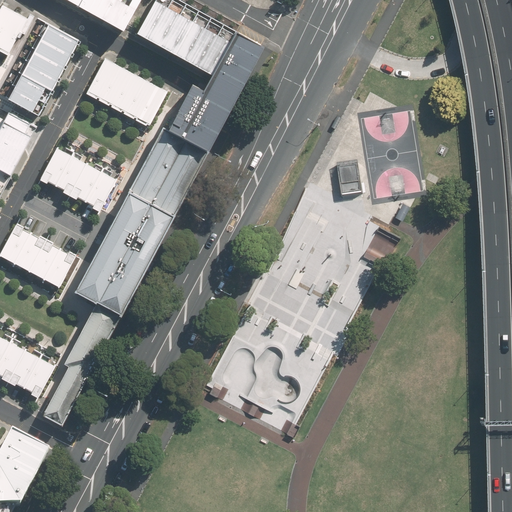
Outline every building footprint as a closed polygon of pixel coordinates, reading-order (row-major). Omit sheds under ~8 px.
[(82,0),(80,5),(95,13),(101,0),(82,0)] [(101,0),(95,13),(109,21),(120,0),(101,0)] [(120,0),(109,21),(124,29),(140,0),(120,0)] [(156,0),(138,35),(151,41),(172,0),(156,0)] [(172,0),(151,41),(163,48),(186,4),(178,0),(172,0)] [(163,48),(176,55),(199,11),(186,4),(163,48)] [(0,39),(15,12),(2,5),(0,9),(0,39)] [(176,55),(188,61),(211,18),(199,11),(176,55)] [(28,19),(15,12),(0,39),(0,46),(10,52),(28,19)] [(188,61),(201,68),(224,24),(211,18),(188,61)] [(49,24),(42,37),(74,53),(80,40),(49,24)] [(201,68),(213,74),(236,31),(224,24),(201,68)] [(191,87),(169,129),(209,151),(228,112),(263,47),(236,31),(213,74),(205,89),(193,83),(191,87)] [(42,37),(36,49),(67,65),(74,53),(42,37)] [(36,49),(29,61),(61,78),(67,65),(36,49)] [(118,64),(105,58),(88,91),(100,98),(118,64)] [(29,61),(23,74),(55,90),(61,78),(29,61)] [(130,71),(118,64),(100,98),(112,104),(130,71)] [(143,77),(130,71),(112,104),(125,111),(143,77)] [(23,74),(17,86),(41,99),(47,86),(23,74)] [(155,84),(143,77),(125,111),(137,117),(155,84)] [(167,91),(155,84),(137,117),(149,124),(167,91)] [(17,86),(10,98),(35,111),(41,99),(17,86)] [(7,119),(0,130),(0,166),(11,172),(36,126),(10,112),(7,119)] [(165,127),(77,289),(96,300),(63,363),(67,365),(42,413),(65,425),(123,314),(209,151),(169,129),(165,127)] [(72,154),(57,146),(41,177),(55,184),(72,154)] [(86,162),(72,154),(55,184),(70,192),(86,162)] [(358,158),(337,161),(339,171),(342,193),(363,190),(360,169),(358,158)] [(101,169),(86,162),(70,192),(85,200),(101,169)] [(116,177),(101,169),(85,200),(99,208),(116,177)] [(411,206),(405,203),(397,217),(403,221),(411,206)] [(0,253),(0,254),(15,262),(31,231),(16,223),(0,253)] [(15,262),(29,270),(46,239),(31,231),(15,262)] [(29,270),(44,278),(61,247),(46,239),(29,270)] [(44,278),(59,285),(76,255),(61,247),(44,278)] [(0,361),(11,342),(0,335),(0,361)] [(0,361),(0,372),(10,378),(25,349),(11,342),(0,361)] [(10,378),(25,386),(40,357),(25,349),(10,378)] [(25,386),(40,394),(55,365),(40,357),(25,386)] [(0,504),(18,504),(47,452),(13,434),(0,456),(0,504)]
